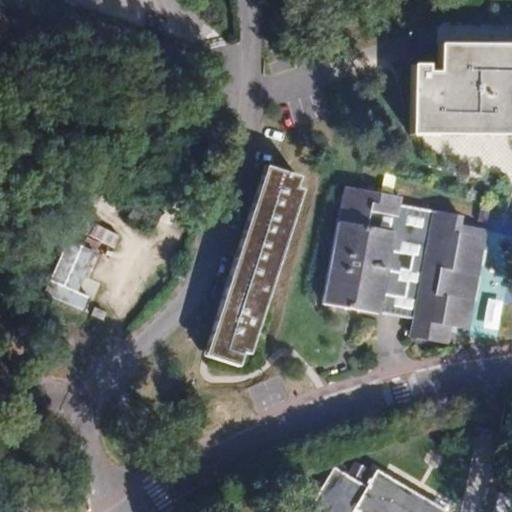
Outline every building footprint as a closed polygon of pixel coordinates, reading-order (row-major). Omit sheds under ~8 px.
[(511,39),(422,38),(421,69),(414,69),(414,57),(400,57),(397,131),(511,134),(511,39)] [(298,174),(265,164),(209,351),(231,358),(245,362),(251,342),(258,344),(303,196),(293,193),(298,174)] [(394,190),(331,182),(311,307),(400,320),(398,340),(434,345),(439,324),(463,328),(479,225),(450,220),(451,211),(392,201),(394,190)] [(125,223),(152,231),(158,208),(131,201),(125,223)] [(63,239),(43,294),(82,309),(87,295),(77,291),(93,250),(63,239)] [(426,511),(378,481),(368,497),(338,476),(312,511),(426,511)]
